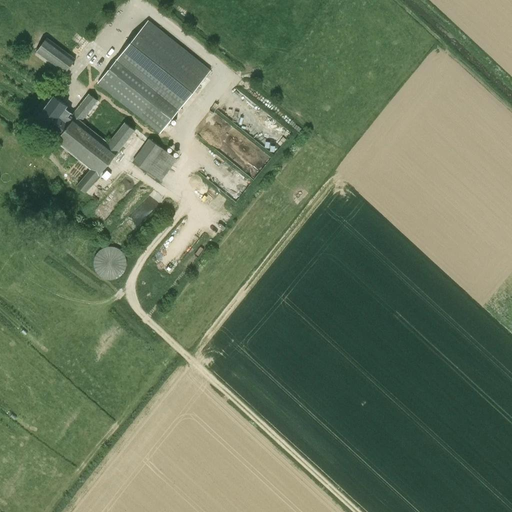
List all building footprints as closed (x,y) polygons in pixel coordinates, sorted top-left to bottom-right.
[(98,83),(160,132),(210,70),(148,20),(98,83)] [(76,59),(47,37),(36,52),(65,73),(76,59)] [(86,76),(83,74),(78,80),(89,88),(99,74),(92,69),(86,76)] [(51,128),(61,135),(56,141),(91,170),(77,187),(84,193),(134,130),(125,123),(108,144),(80,121),(97,101),(89,95),(73,115),(65,109),(67,106),(53,96),(36,119),(50,129),(51,128)] [(161,182),(177,159),(149,139),(133,161),(161,182)] [(127,264),(127,263),(127,261),(126,259),(126,258),(125,256),(124,255),(124,253),(122,252),(121,251),(120,250),(119,249),(117,248),(115,247),(114,247),(112,247),(111,246),(109,247),(107,247),(106,247),(104,248),(102,249),(101,250),(100,251),(99,252),(97,253),(97,255),(96,256),(95,258),(95,259),(94,261),(94,263),(94,264),(95,266),(95,268),(96,269),(97,271),(97,272),(99,273),(100,275),(101,276),(102,277),(104,277),(106,278),(107,278),(109,279),(111,279),(112,279),(114,278),(115,278),(117,277),(119,277),(120,276),(121,275),(122,273),(124,272),(124,271),(125,269),(126,268),(126,266),(127,264)]
